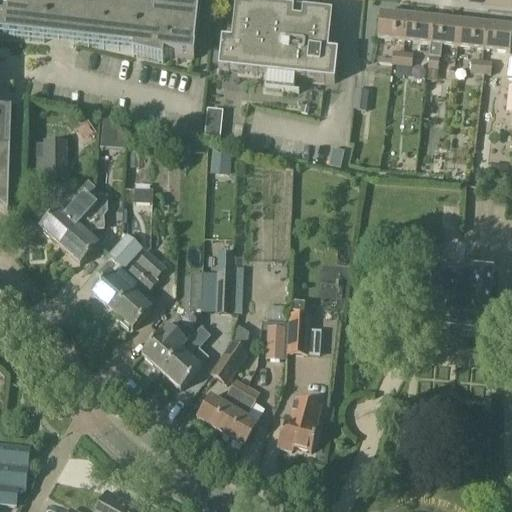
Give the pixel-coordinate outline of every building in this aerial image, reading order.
[(0,0),(0,211),(8,217),(11,113),(0,111),(0,39),(62,46),(73,48),(132,54),(132,58),(162,65),(163,58),(193,62),(200,2),(183,0),(0,0)] [(294,11),(235,5),(231,43),(221,42),(218,73),(266,78),(264,92),(294,95),(295,81),(334,85),(337,55),(328,54),(332,15),(302,12),(301,23),(292,22),(294,11)] [(404,44),(406,19),(379,16),(377,41),(404,44)] [(404,44),(430,47),(433,22),(406,19),(404,44)] [(430,47),(429,58),(440,59),(441,59),(442,48),(456,50),(459,25),(433,22),(430,47)] [(459,25),(456,50),(482,53),(485,28),(459,25)] [(511,32),(511,30),(485,28),(482,53),(510,56),(511,32)] [(401,69),(403,55),(392,54),(391,68),(395,69),(401,69)] [(413,56),(403,55),(401,69),(410,70),(412,71),(413,56)] [(429,58),(427,71),(438,72),(440,59),(429,58)] [(480,78),(481,64),(472,63),(470,76),(480,78)] [(493,65),(481,64),(480,78),(491,79),(493,65)] [(395,69),(394,76),(409,78),(410,70),(401,69),(395,69)] [(369,93),(354,91),(352,113),(366,114),(369,93)] [(204,140),(220,141),(222,114),(206,113),(204,140)] [(126,148),(127,137),(127,126),(116,125),(115,147),(126,148)] [(42,183),(67,183),(67,144),(43,144),(43,147),(43,162),(42,183)] [(28,154),(28,162),(43,162),(43,147),(35,147),(35,154),(28,154)] [(329,168),(340,170),(344,154),(333,151),(329,168)] [(212,153),(211,173),(230,174),(231,155),(212,153)] [(508,181),(510,172),(506,168),(495,167),(491,170),(489,179),(508,181)] [(78,196),(82,199),(83,198),(95,208),(95,198),(94,190),(88,185),(78,196)] [(95,210),(95,208),(83,198),(82,199),(65,219),(57,212),(39,232),(59,250),(95,210)] [(103,209),(104,220),(107,216),(107,199),(95,198),(95,208),(96,209),(103,209)] [(96,209),(95,208),(95,210),(59,250),(80,268),(98,248),(87,239),(92,233),(104,232),(104,220),(103,209),(96,209)] [(127,238),(108,259),(118,268),(124,273),(143,252),(127,238)] [(147,276),(137,287),(149,297),(159,285),(156,283),(166,273),(147,255),(137,266),(147,276)] [(234,256),(233,256),(219,256),(216,319),(231,319),(232,317),(233,273),(234,256)] [(127,277),(137,287),(147,276),(137,266),(127,277)] [(127,277),(124,273),(118,268),(100,287),(98,285),(91,293),(94,295),(91,298),(112,316),(130,295),(137,287),(127,277)] [(233,273),(232,317),(240,318),(242,274),(233,273)] [(487,341),(493,279),(427,273),(421,335),(487,341)] [(190,277),(190,302),(201,303),(202,277),(190,277)] [(151,313),(130,295),(112,316),(122,325),(121,327),(128,334),(130,332),(132,334),(151,313)] [(292,314),(304,316),(305,306),(293,305),(292,314)] [(286,358),(307,359),(310,319),(289,318),(286,358)] [(161,336),(141,359),(160,376),(181,354),(182,352),(187,346),(189,344),(191,342),(192,341),(173,325),(162,337),(161,336)] [(285,331),(267,330),(266,363),(283,364),(285,331)] [(181,354),(160,376),(180,394),(200,371),(201,370),(191,361),(199,353),(211,340),(201,331),(192,341),(191,342),(189,344),(187,346),(182,352),(181,354)] [(210,379),(226,390),(248,357),(231,346),(210,379)] [(234,414),(239,404),(247,391),(235,384),(227,397),(228,397),(223,407),(211,400),(196,424),(220,438),(234,414)] [(247,391),(239,404),(234,414),(220,438),(243,451),(257,428),(246,421),(252,412),(260,398),(247,391)] [(285,422),(277,451),(291,455),(292,452),(311,456),(318,431),(316,430),(321,411),(298,405),(294,418),(298,419),(296,425),(285,422)] [(0,508),(15,510),(17,495),(24,496),(24,495),(29,453),(0,450),(0,508)] [(135,511),(106,496),(97,511),(135,511)]
